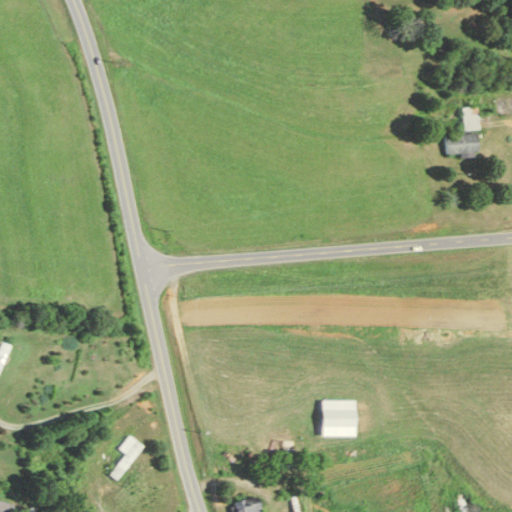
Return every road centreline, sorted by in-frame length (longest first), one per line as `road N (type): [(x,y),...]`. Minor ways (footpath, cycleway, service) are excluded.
road 1 (residential): [(201,511),(102,91),(72,0)]
road 2 (residential): [(511,237),(141,266)]
